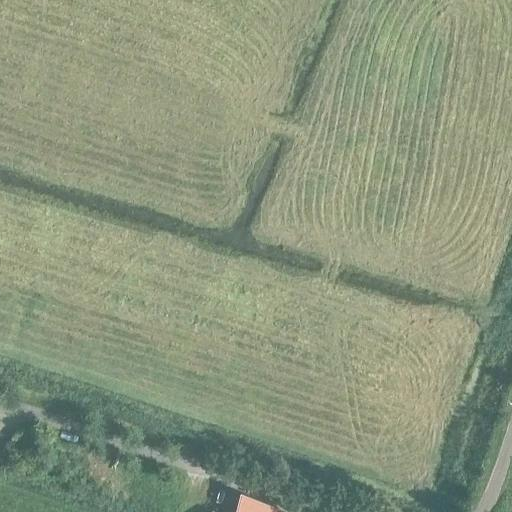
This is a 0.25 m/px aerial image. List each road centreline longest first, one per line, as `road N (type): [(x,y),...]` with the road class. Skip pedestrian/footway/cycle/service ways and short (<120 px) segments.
road 1 (unclassified): [(0,400),(337,511)]
road 2 (track): [(271,126),(511,150)]
